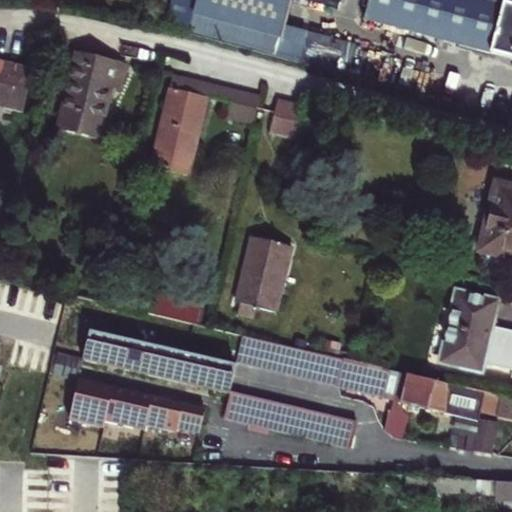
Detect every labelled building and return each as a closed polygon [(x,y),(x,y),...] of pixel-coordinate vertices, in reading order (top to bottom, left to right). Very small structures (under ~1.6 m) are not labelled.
[(166,25),(169,0),(159,0),(155,28),(166,31),(166,25)] [(169,0),(166,25),(187,29),(191,14),(195,0),(169,0)] [(195,0),(191,14),(281,38),(290,0),(195,0)] [(511,6),(488,0),(486,0),(369,0),(364,21),(511,60),(511,6)] [(100,59),(77,54),(57,131),(98,140),(110,91),(117,93),(124,65),(100,59)] [(0,106),(21,112),(30,73),(0,65),(0,106)] [(189,81),(172,77),(150,168),(188,177),(195,146),(183,143),(186,132),(198,135),(207,99),(210,85),(189,81)] [(210,85),(207,99),(229,104),(233,90),(210,85)] [(233,90),(229,104),(225,120),(252,126),(259,96),(233,90)] [(297,143),(305,107),(277,101),(269,136),(297,143)] [(195,146),(198,135),(186,132),(183,143),(195,146)] [(511,188),(498,185),(492,209),(486,211),(483,223),(487,227),(478,265),(511,273),(511,188)] [(291,248),(252,238),(235,304),(239,305),(237,315),(253,319),(255,310),(275,314),(291,248)] [(153,300),(150,314),(196,325),(202,301),(168,293),(166,303),(153,300)] [(495,305),(456,295),(440,363),(479,371),(481,365),(511,371),(511,378),(511,379),(511,332),(489,328),(495,305)] [(236,366),(89,333),(82,363),(230,395),(231,392),(236,366)] [(382,370),(243,337),(237,363),(376,395),(382,370)] [(478,409),(482,393),(382,370),(376,395),(401,402),(400,404),(475,422),(476,420),(478,409)] [(206,410),(80,382),(71,424),(105,431),(107,424),(146,433),(147,428),(177,434),(178,430),(200,435),(206,410)] [(356,422),(231,392),(230,395),(225,419),(350,449),(356,422)] [(511,399),(482,393),(478,409),(511,417),(511,399)] [(473,434),(469,450),(489,454),(496,424),(476,420),(475,422),(473,434)] [(473,434),(457,430),(456,435),(452,434),(448,448),(469,453),(469,450),(473,434)] [(406,492),(511,497),(511,483),(406,477),(406,492)]
